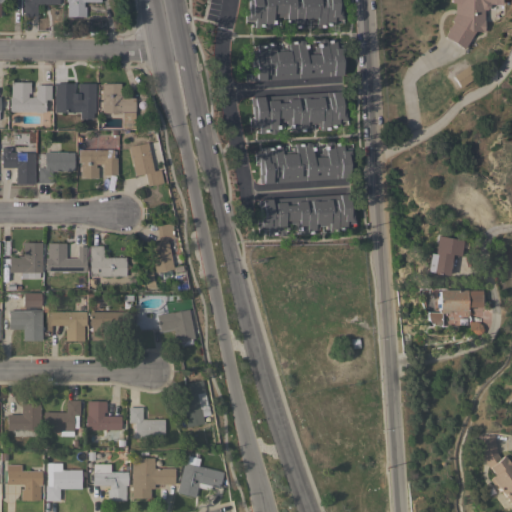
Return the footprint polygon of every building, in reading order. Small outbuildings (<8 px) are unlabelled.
[(58,0),(58,4),(36,4),(36,16),(22,16),(22,1),(28,1),(28,0),(58,0)] [(100,0),(100,1),(82,1),(82,6),(85,6),(85,16),(66,16),(66,1),(65,1),(65,0),(100,0)] [(339,0),(339,11),(342,11),(342,19),(333,20),(333,26),(328,26),(328,24),(323,24),(324,27),(315,28),(315,24),(312,24),(312,20),(304,20),(304,23),(301,23),(301,28),(296,28),(296,26),(293,26),(293,27),(292,27),(292,28),(285,28),(285,25),(281,26),(281,16),(275,16),(276,21),(271,21),(271,27),(268,27),(268,28),(265,28),(263,28),(263,25),(258,26),(258,27),(254,27),(254,21),(245,21),(245,10),(247,10),(247,0),(339,0)] [(504,0),(504,5),(489,4),(489,6),(486,10),(483,10),(483,32),(480,32),(480,31),(474,31),(463,49),(443,37),(447,31),(446,29),(447,27),(449,27),(452,22),(450,21),(454,14),(454,3),(450,3),(450,0),(504,0)] [(250,59),(248,60),(248,51),(256,51),(256,44),(260,44),(260,45),(265,45),(265,44),(268,44),(268,42),(273,42),(273,46),(276,45),(277,49),(285,49),(284,45),(287,45),(287,43),(286,43),(286,41),(291,41),(296,41),(296,40),(302,40),(302,41),(303,41),(303,47),(308,47),(308,51),(314,51),(313,46),(318,46),(317,39),(325,38),(325,41),(330,41),(329,39),(334,38),(335,45),(344,45),(344,52),(341,52),(342,66),(339,66),(340,75),(252,81),(250,59)] [(450,75),(458,87),(471,79),(464,67),(450,75)] [(41,112),(34,112),(8,112),(8,97),(10,97),(10,82),(29,82),(29,93),(27,93),(27,97),(31,97),(31,96),(35,96),(35,85),(50,85),(50,100),(44,100),(44,112),(41,112)] [(95,112),(93,112),(93,122),(80,122),(80,115),(86,115),(86,112),(62,112),(62,100),(57,100),(57,99),(53,99),(53,84),(56,84),(56,83),(68,83),(68,84),(74,84),(73,98),(77,98),(77,83),(95,83),(95,112)] [(119,83),(119,98),(134,98),(134,113),(115,113),(115,114),(110,114),(111,113),(101,113),(101,93),(100,93),(100,89),(101,89),(101,83),(119,83)] [(338,91),(339,98),(341,98),(341,100),(342,100),(343,112),(345,112),(345,120),(337,121),(337,125),(337,128),(333,128),(332,126),(328,127),(328,129),(328,130),(320,130),(320,126),(317,127),(317,123),(309,124),(309,127),(306,127),(307,131),(300,132),(300,130),(298,130),(298,131),(297,131),(297,132),(292,132),(292,131),(290,131),(290,125),(285,125),(285,121),(280,121),(280,126),(275,126),(276,132),(268,133),(268,131),(264,131),(264,133),(259,133),(258,127),(249,127),(249,119),(251,119),(250,98),(338,91)] [(257,164),(255,164),(254,154),(263,153),(263,147),(267,147),(267,150),(272,150),(272,146),(275,146),(275,145),(280,144),(280,148),(283,148),(284,152),(291,151),(291,147),(294,147),(294,145),(293,145),(293,143),(298,143),(298,144),(303,144),(303,143),(310,142),(310,149),(315,149),(315,153),(320,153),(320,148),(324,148),(324,141),(332,141),(332,146),(344,145),(344,148),(350,147),(351,155),(349,156),(350,169),(349,169),(349,170),(347,170),(347,177),(258,183),(257,164)] [(127,147),(147,142),(153,170),(159,169),(162,182),(146,186),(143,173),(134,176),(127,147)] [(80,163),(78,163),(78,150),(87,150),(87,148),(92,148),(92,149),(100,149),(100,147),(108,147),(108,150),(113,150),(113,154),(115,154),(115,157),(116,157),(116,175),(102,175),(102,164),(95,164),(95,167),(97,167),(97,178),(80,178),(80,163)] [(33,152),(33,184),(14,184),(14,168),(0,168),(0,148),(9,148),(9,152),(33,152)] [(37,153),(43,153),(43,152),(73,152),(73,170),(51,171),(51,183),(37,183),(37,153)] [(346,193),(347,199),(350,199),(351,215),(354,215),(354,223),(345,224),(346,231),(341,231),(341,229),(336,229),(336,231),(335,231),(335,232),(328,232),(328,229),(325,229),(325,225),(317,226),(317,229),(314,230),(315,234),(309,234),(309,233),(305,233),(305,234),(300,235),(300,233),(298,234),(298,228),(293,228),(293,223),(288,224),(288,228),(284,229),(284,235),(276,236),(276,233),(271,234),(271,235),(267,235),(266,229),(257,230),(257,220),(259,220),(258,200),(346,193)] [(172,269),(154,272),(148,243),(158,241),(155,229),(156,229),(155,226),(170,223),(173,238),(166,240),(172,269)] [(434,235),(460,240),(457,256),(449,254),(445,276),(422,271),(426,253),(430,254),(434,235)] [(40,272),(38,272),(38,278),(25,278),(25,272),(8,272),(8,256),(22,256),(22,242),(41,242),(40,272)] [(45,271),(45,258),(47,258),(47,242),(65,242),(65,253),(62,253),(62,258),(76,258),(76,247),(85,247),(85,272),(45,271)] [(88,246),(102,245),(102,258),(124,257),(124,276),(89,276),(88,246)] [(142,279),(143,279),(142,273),(150,271),(154,288),(145,288),(142,279)] [(465,307),(465,310),(445,310),(445,313),(439,313),(439,325),(429,325),(424,319),(424,311),(436,311),(436,289),(480,289),(480,307),(465,307)] [(22,306),(22,292),(40,292),(40,306),(22,306)] [(193,338),(191,339),(192,344),(179,346),(178,341),(175,342),(172,328),(158,331),(155,315),(171,312),(188,309),(193,338)] [(41,310),(41,341),(22,341),(22,329),(8,329),(8,310),(41,310)] [(85,311),(85,325),(83,325),(82,341),(64,340),(64,330),(66,330),(66,325),(49,325),(49,311),(85,311)] [(132,312),(132,336),(118,336),(118,325),(107,325),(107,339),(90,339),(90,324),(88,324),(88,312),(132,312)] [(475,321),(480,325),(482,329),(480,334),(475,334),(471,332),(471,330),(468,330),(467,321),(475,321)] [(358,337),(359,347),(346,349),(345,339),(358,337)] [(206,406),(207,406),(209,414),(201,416),(203,423),(185,426),(179,397),(188,395),(186,383),(202,380),(206,406)] [(20,414),(20,399),(39,400),(39,429),(35,429),(35,436),(13,436),(13,430),(6,430),(6,414),(20,414)] [(64,412),(65,400),(78,400),(78,415),(77,415),(77,428),(72,428),(72,436),(59,436),(59,431),(42,430),(42,411),(64,412)] [(105,401),(105,412),(102,412),(102,416),(120,416),(120,435),(102,435),(102,429),(84,429),(84,415),(86,415),(86,400),(105,401)] [(163,419),(163,438),(133,438),(133,422),(127,422),(127,407),(141,407),(141,419),(163,419)] [(493,485),(490,484),(487,480),(487,477),(491,474),(479,459),(476,437),(491,434),(493,453),(497,458),(503,454),(511,466),(511,500),(507,504),(493,485)] [(183,462),(184,462),(186,455),(191,456),(189,464),(222,472),(218,488),(209,486),(208,490),(196,487),(193,497),(175,492),(183,462)] [(130,461),(138,461),(138,457),(153,457),(153,468),(173,468),(173,484),(152,484),(152,488),(149,488),(149,498),(130,498),(130,461)] [(46,463),(60,463),(60,469),(80,469),(80,488),(58,488),(58,500),(44,500),(44,485),(46,485),(46,463)] [(124,500),(106,500),(106,489),(108,489),(108,485),(91,484),(92,463),(109,464),(109,471),(127,472),(126,485),(124,485),(124,500)] [(41,471),(40,485),(39,485),(39,500),(19,500),(20,489),(22,489),(22,484),(5,484),(5,464),(20,464),(20,470),(41,471)]
